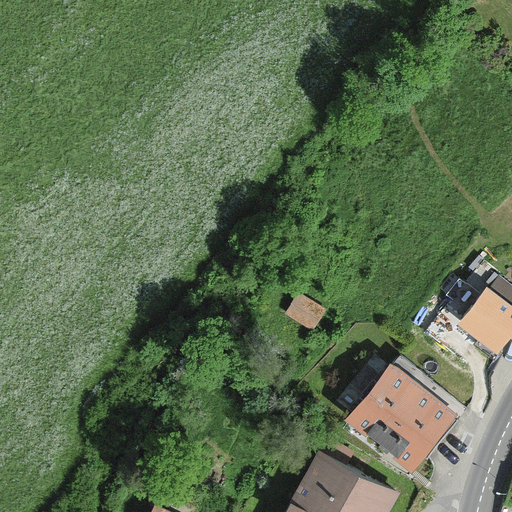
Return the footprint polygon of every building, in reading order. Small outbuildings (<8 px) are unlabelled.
[(511,298),(481,275),(453,313),(498,346),(508,332),(511,335),(511,298)] [(329,311),(295,289),(282,309),(316,331),(329,311)] [(386,360),(341,416),(410,471),(455,414),(386,360)] [(381,511),(396,487),(314,442),(275,511),(381,511)] [(178,511),(153,498),(145,511),(178,511)]
